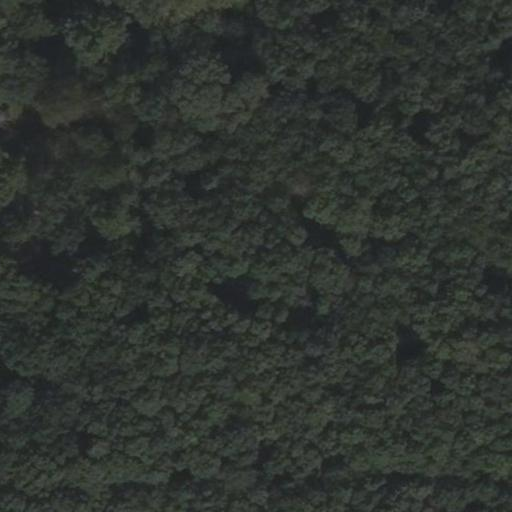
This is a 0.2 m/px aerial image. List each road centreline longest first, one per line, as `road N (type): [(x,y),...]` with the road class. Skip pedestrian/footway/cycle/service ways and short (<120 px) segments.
road 1 (track): [(86,0),(4,511)]
road 2 (track): [(511,468),(7,494)]
